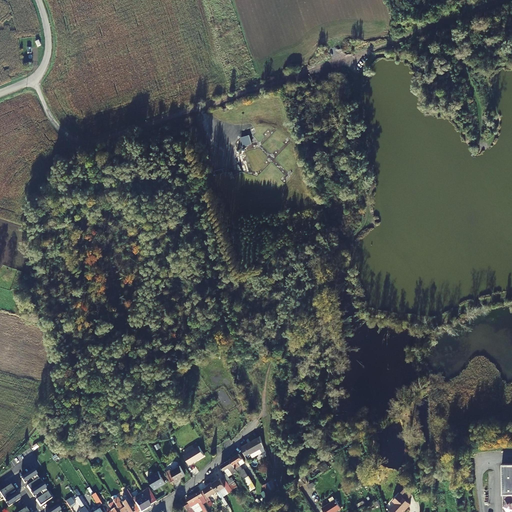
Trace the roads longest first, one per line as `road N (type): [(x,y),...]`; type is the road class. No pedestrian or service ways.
road 1 (track): [(510,0),(364,55),(355,86),(367,219),(358,233),(327,240),(304,269),(261,413)]
road 2 (residential): [(162,505),(261,413)]
road 3 (residential): [(0,92),(41,75),(50,56),(37,0)]
